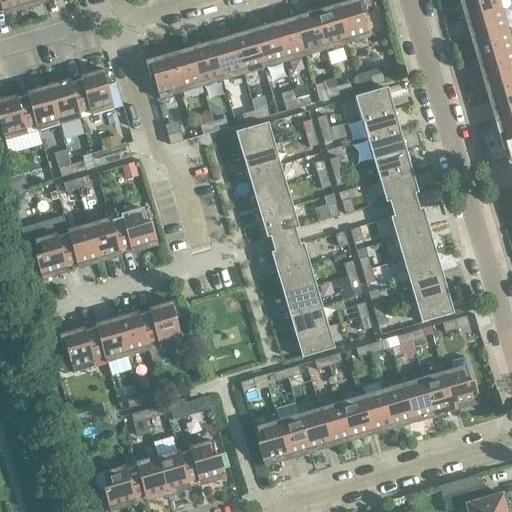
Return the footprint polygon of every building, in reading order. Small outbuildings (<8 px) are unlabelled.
[(25,10),(21,0),(0,0),(0,2),(2,11),(2,12),(8,10),(9,15),(25,10)] [(21,0),(25,10),(40,6),(39,1),(43,0),(21,0)] [(357,0),(335,7),(347,45),(368,39),(362,16),(365,15),(360,0),(357,0)] [(458,0),(465,20),(501,9),(497,0),(458,0)] [(315,13),(326,51),(347,45),(335,7),(315,13)] [(501,9),(465,20),(471,42),(507,31),(501,9)] [(326,51),(315,13),(294,19),(305,57),(326,51)] [(273,25),(285,63),(305,57),(294,19),(273,25)] [(285,63),(273,25),(253,31),(264,69),(285,63)] [(232,37),(243,76),(264,69),(253,31),(232,37)] [(511,47),(507,31),(471,42),(477,62),(511,52),(511,47)] [(243,76),(232,37),(211,43),(222,82),(243,76)] [(222,82),(211,43),(190,49),(202,88),(222,82)] [(202,88),(190,49),(170,55),(181,94),(202,88)] [(511,52),(477,62),(483,83),(511,74),(511,52)] [(145,63),(150,79),(153,78),(159,100),(181,94),(170,55),(145,63)] [(80,78),(81,81),(70,84),(69,81),(68,81),(80,120),(80,119),(79,114),(89,111),(91,116),(113,110),(106,87),(110,87),(105,70),(80,78)] [(369,77),(372,87),(385,83),(382,74),(369,77)] [(511,74),(483,83),(489,104),(511,97),(511,74)] [(47,87),(59,126),(80,120),(68,81),(47,87)] [(350,83),(337,87),(340,96),(352,93),(350,83)] [(27,93),(38,132),(59,126),(47,87),(27,93)] [(324,91),(327,100),(340,96),(337,87),(324,91)] [(387,89),(355,98),(361,120),(393,110),(387,89)] [(298,109),(295,99),(293,91),(280,95),(285,112),(298,109)] [(15,97),(6,99),(0,101),(0,126),(5,142),(27,135),(25,129),(36,126),(37,132),(38,132),(27,93),(26,94),(27,97),(16,100),(15,97)] [(308,95),(295,99),(298,109),(311,105),(308,95)] [(511,97),(489,104),(495,125),(511,119),(511,97)] [(267,108),(254,111),(257,121),(269,117),(267,108)] [(393,110),(361,120),(367,141),(399,131),(393,110)] [(241,115),(244,124),(257,121),(254,111),(241,115)] [(326,116),(316,119),(320,132),(329,129),(326,116)] [(505,158),(509,161),(511,169),(511,119),(495,125),(505,158)] [(225,120),(212,123),(215,133),(228,129),(225,120)] [(315,133),(311,121),(301,124),(305,136),(315,133)] [(212,123),(200,127),(203,137),(215,133),(212,123)] [(242,155),(274,146),(267,124),(235,134),(242,155)] [(333,142),(329,129),(320,132),(324,145),(333,142)] [(399,131),(367,141),(373,161),(405,152),(399,131)] [(180,133),(167,137),(170,146),(183,142),(180,133)] [(315,133),(305,136),(309,149),(318,146),(315,133)] [(91,155),(95,169),(131,158),(127,145),(91,155)] [(274,146),(242,155),(248,176),(280,166),(274,146)] [(405,152),(373,161),(380,182),(411,173),(405,152)] [(328,161),(332,173),(342,171),(338,158),(328,161)] [(71,166),(74,175),(86,171),(84,162),(71,166)] [(327,175),(323,162),(314,165),(317,178),(327,175)] [(132,164),(121,167),(125,181),(137,177),(133,164),(132,164)] [(58,169),(61,179),(74,175),(71,166),(58,169)] [(280,166),(248,176),(254,197),(286,187),(280,166)] [(345,183),(342,171),(332,173),(336,186),(345,183)] [(411,173),(380,182),(386,203),(391,202),(393,210),(415,203),(413,195),(418,194),(411,173)] [(327,175),(317,178),(321,190),(331,188),(327,175)] [(75,181),(78,190),(91,186),(88,177),(75,181)] [(75,181),(62,184),(65,194),(78,190),(75,181)] [(286,187),(254,197),(260,217),(292,208),(286,187)] [(341,202),(345,216),(354,213),(350,200),(341,202)] [(395,217),(390,219),(397,240),(428,231),(422,209),(417,211),(415,203),(393,210),(395,217)] [(326,207),(330,220),(339,217),(335,204),(326,207)] [(272,245),(296,238),(294,231),(298,229),(292,208),(260,217),(266,239),(270,238),(272,245)] [(157,247),(150,224),(147,225),(142,209),(120,216),(121,219),(111,222),(110,219),(109,219),(119,253),(120,253),(119,252),(130,249),(130,250),(136,248),(137,253),(157,247)] [(119,253),(109,219),(88,225),(100,264),(115,259),(114,255),(119,253)] [(100,264),(88,225),(67,231),(77,265),(83,264),(84,268),(100,264)] [(349,231),(353,244),(362,241),(359,228),(349,231)] [(77,265),(67,231),(67,232),(68,235),(57,238),(56,235),(34,241),(38,257),(35,257),(42,281),(62,275),(60,270),(66,269),(66,267),(76,264),(77,266),(77,265)] [(428,231),(397,240),(403,261),(435,252),(428,231)] [(344,233),(334,235),(338,248),(348,246),(344,233)] [(277,275),(309,266),(303,245),(298,246),(296,238),(272,245),(275,253),(271,254),(277,275)] [(435,252),(403,261),(409,282),(441,272),(435,252)] [(367,258),(358,260),(362,273),(371,270),(367,258)] [(352,262),(343,265),(347,278),(356,275),(352,262)] [(309,266),(277,275),(283,296),(315,287),(309,266)] [(230,267),(221,271),(228,286),(237,282),(230,267)] [(362,273),(365,286),(375,283),(371,270),(362,273)] [(409,282),(415,302),(447,293),(441,272),(409,282)] [(356,275),(347,278),(351,290),(360,287),(356,275)] [(315,287),(283,296),(289,317),(321,308),(315,287)] [(415,302),(421,324),(453,315),(447,293),(415,302)] [(374,315),(383,312),(380,299),(370,302),(374,315)] [(173,302),(157,307),(158,310),(138,316),(137,313),(148,352),(151,362),(158,360),(168,353),(165,346),(181,342),(175,319),(178,318),(173,302)] [(365,304),(355,306),(359,319),(368,316),(365,304)] [(321,308),(289,317),(296,338),(327,328),(321,308)] [(383,312),(374,315),(378,327),(387,325),(383,312)] [(148,352),(137,313),(116,319),(127,358),(148,352)] [(368,316),(359,319),(363,332),(372,329),(368,316)] [(127,358),(116,319),(95,325),(106,364),(127,358)] [(455,321),(441,324),(444,334),(457,330),(455,321)] [(75,334),(74,331),(45,340),(51,359),(59,357),(58,354),(66,351),(73,374),(95,367),(93,361),(104,358),(106,364),(95,325),(94,325),(95,329),(85,332),(75,334)] [(296,338),(302,359),(334,350),(327,328),(296,338)] [(409,334),(412,343),(425,340),(422,330),(409,334)] [(399,347),(412,343),(409,334),(397,338),(399,347)] [(383,352),(381,342),(368,346),(371,355),(383,352)] [(358,359),(371,355),(368,346),(355,350),(358,359)] [(326,358),(329,368),(342,364),(339,354),(326,358)] [(316,371),(329,368),(326,358),(314,362),(316,371)] [(452,371),(443,373),(453,407),(458,406),(460,410),(479,405),(466,358),(450,363),(452,371)] [(298,367),(285,370),(288,380),(300,376),(298,367)] [(275,383),(288,380),(285,370),(272,374),(275,383)] [(453,407),(443,373),(423,379),(434,418),(450,413),(448,409),(453,407)] [(402,385),(412,419),(417,418),(418,422),(434,418),(423,379),(402,385)] [(253,380),(240,384),(242,393),(256,389),(253,380)] [(412,419),(402,385),(381,391),(393,430),(408,425),(407,421),(412,419)] [(393,430),(381,391),(360,398),(370,431),(376,430),(377,435),(393,430)] [(152,393),(139,397),(141,406),(154,402),(152,393)] [(139,397),(126,400),(129,410),(141,406),(139,397)] [(370,431),(360,398),(340,404),(351,442),(367,438),(365,433),(370,431)] [(351,442),(340,404),(319,410),(329,444),(334,442),(335,447),(351,442)] [(159,417),(156,408),(143,412),(146,421),(159,417)] [(329,444),(319,410),(298,416),(310,454),(325,450),(324,445),(329,444)] [(133,425),(146,421),(143,412),(130,415),(133,425)] [(310,454),(298,416),(278,422),(287,456),(293,454),(294,459),(310,454)] [(112,420),(98,423),(102,436),(115,433),(112,420)] [(278,422),(256,428),(261,443),(257,444),(264,468),(284,462),(282,457),(287,456),(278,422)] [(177,451),(187,485),(188,485),(187,484),(198,481),(198,482),(204,480),(206,485),(225,479),(218,456),(215,457),(211,442),(188,448),(189,451),(179,454),(178,451),(177,451)] [(187,485),(177,451),(156,457),(168,496),(183,491),(182,487),(187,485)] [(168,496),(156,457),(136,464),(145,498),(151,496),(152,501),(168,496)] [(145,498),(136,464),(135,464),(136,467),(125,470),(124,467),(102,473),(107,489),(103,490),(110,511),(113,511),(130,507),(128,503),(134,501),(134,500),(144,497),(145,498)] [(462,481),(439,488),(437,488),(438,489),(439,489),(442,499),(441,499),(441,500),(443,500),(446,511),(448,511),(466,507),(467,511),(506,511),(502,494),(500,494),(501,495),(486,499),(483,488),(484,488),(484,486),(465,492),(462,481)]
